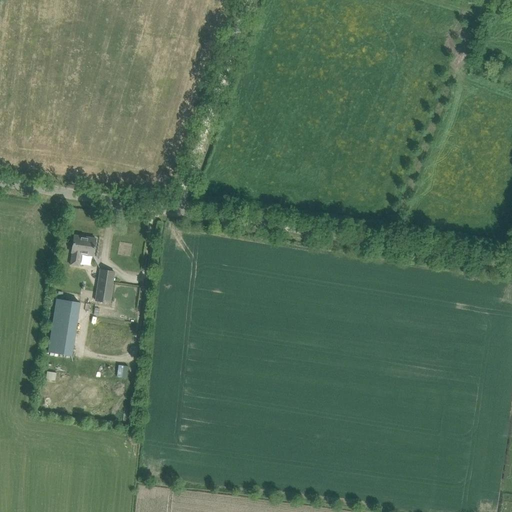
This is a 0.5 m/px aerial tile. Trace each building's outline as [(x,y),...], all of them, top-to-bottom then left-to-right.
[(70,265),(79,266),(81,254),(93,256),(95,238),(74,235),(71,253),(72,253),(70,265)] [(109,302),(112,282),(98,279),(95,300),(109,302)] [(48,350),(71,354),(79,301),(57,297),(48,350)] [(84,356),(86,348),(73,345),(71,353),(84,356)] [(55,380),(57,372),(47,370),(45,378),(55,380)]
